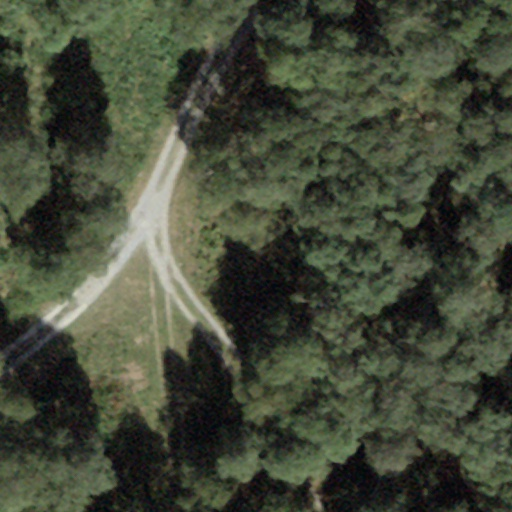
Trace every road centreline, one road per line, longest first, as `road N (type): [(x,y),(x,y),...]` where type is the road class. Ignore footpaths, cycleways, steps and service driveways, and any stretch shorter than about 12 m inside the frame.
road 1 (track): [(305,511),(146,210)]
road 2 (track): [(255,0),(204,81),(146,210)]
road 3 (track): [(146,210),(77,300),(0,364)]
